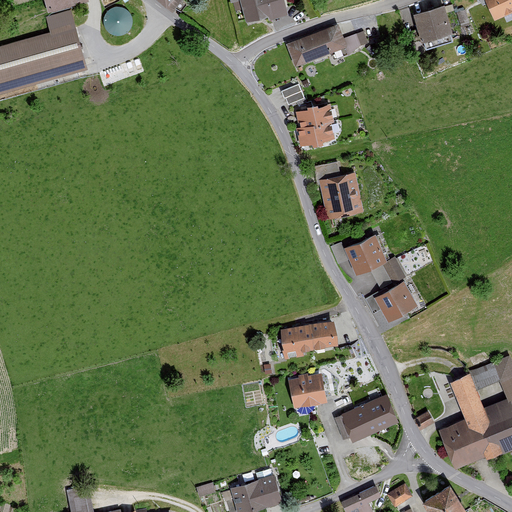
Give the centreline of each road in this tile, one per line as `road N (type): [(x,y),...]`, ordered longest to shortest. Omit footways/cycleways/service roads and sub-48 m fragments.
road 1 (unclassified): [(426,454),(323,253),(280,128),(236,65)]
road 2 (residential): [(236,65),(291,31),(403,0)]
road 3 (residential): [(426,454),(310,508)]
